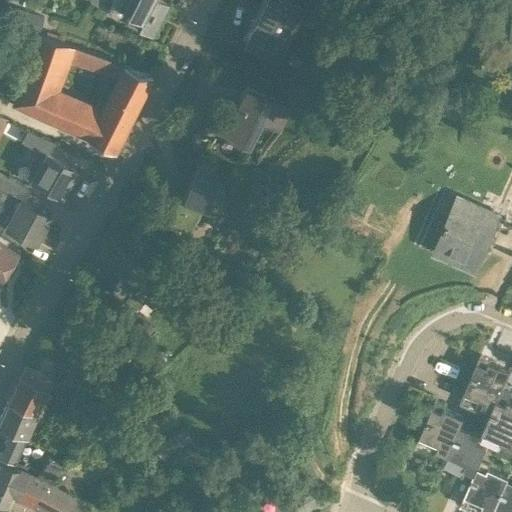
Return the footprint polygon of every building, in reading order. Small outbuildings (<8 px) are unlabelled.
[(152,37),(169,5),(160,0),(113,0),(112,2),(127,9),(125,13),(140,20),(136,29),(152,37)] [(275,56),(300,6),(288,0),(264,0),(244,40),(275,56)] [(39,32),(41,24),(10,14),(7,22),(39,32)] [(152,74),(38,33),(13,103),(114,149),(152,74)] [(279,128),(288,108),(244,87),(229,117),(222,113),(213,131),(247,148),(261,119),(279,128)] [(61,195),(76,169),(48,155),(54,144),(27,130),(21,142),(37,150),(30,162),(38,166),(31,179),(61,195)] [(231,194),(235,184),(226,180),(197,166),(181,198),(176,195),(163,221),(188,234),(200,209),(210,213),(221,189),(231,194)] [(35,242),(50,215),(23,200),(29,189),(0,173),(0,207),(11,214),(5,225),(35,242)] [(477,266),(498,220),(502,212),(460,193),(435,248),(477,266)] [(0,279),(17,255),(0,243),(0,279)] [(145,276),(129,263),(118,275),(122,279),(112,290),(136,312),(146,300),(158,310),(179,285),(155,265),(145,276)] [(90,306),(73,291),(61,306),(78,320),(90,306)] [(153,328),(145,320),(139,327),(147,335),(153,328)] [(493,408),(501,389),(510,370),(480,357),(461,399),(481,408),(483,403),(493,408)] [(36,398),(53,407),(43,401),(54,381),(26,365),(7,400),(30,411),(36,398)] [(511,437),(511,397),(509,396),(510,392),(501,389),(493,408),(491,412),(482,432),(490,435),(501,439),(503,434),(511,437)] [(45,417),(53,407),(36,398),(30,411),(7,400),(0,416),(0,426),(25,437),(33,418),(43,422),(45,417)] [(461,423),(462,423),(464,417),(444,408),(445,404),(435,400),(416,446),(436,455),(438,449),(447,453),(461,423)] [(482,432),(462,423),(461,423),(447,453),(443,465),(463,474),(465,468),(475,472),(480,459),(490,435),(482,432)] [(0,456),(13,462),(25,437),(0,426),(0,435),(4,437),(0,447),(0,456)] [(185,428),(150,447),(160,466),(195,446),(185,428)] [(56,474),(62,462),(48,456),(40,471),(37,470),(36,473),(51,481),(56,474)] [(491,511),(509,476),(487,466),(489,463),(480,459),(475,472),(460,505),(475,511),(480,511),(483,508),(491,511)] [(16,496),(26,472),(0,462),(0,504),(5,506),(10,494),(16,496)] [(5,506),(0,504),(0,511),(7,511),(9,509),(16,511),(19,511),(26,498),(32,502),(53,511),(77,511),(84,507),(49,485),(26,472),(16,496),(10,494),(5,506)] [(511,511),(511,476),(509,476),(491,511),(511,511)] [(302,504),(307,492),(275,480),(271,492),(302,504)]
